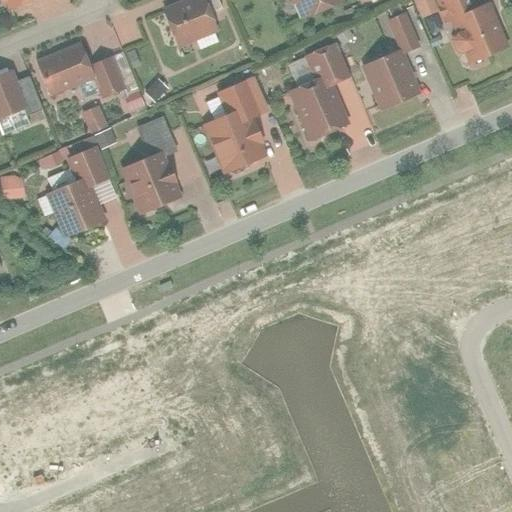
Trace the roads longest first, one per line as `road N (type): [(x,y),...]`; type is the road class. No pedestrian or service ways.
road 1 (residential): [(0,320),(511,99)]
road 2 (track): [(0,406),(376,249),(511,203)]
road 3 (residential): [(511,291),(445,319),(511,471)]
road 4 (residential): [(153,434),(0,494)]
